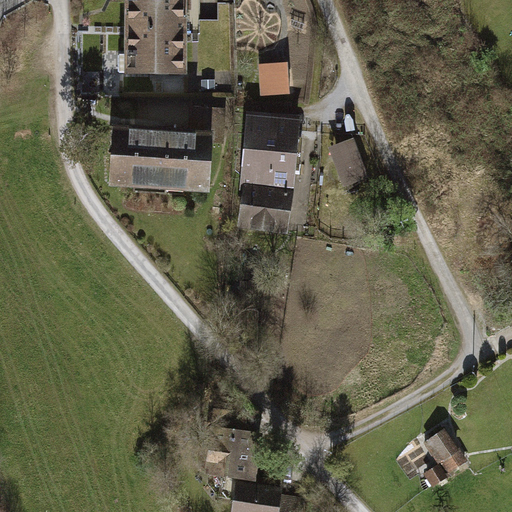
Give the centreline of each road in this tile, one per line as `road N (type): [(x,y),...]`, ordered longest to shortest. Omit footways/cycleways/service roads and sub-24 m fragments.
road 1 (residential): [(323,0),(460,306),(470,348),(440,382),(401,405),(308,443)]
road 2 (residential): [(308,443),(71,172),(59,0)]
